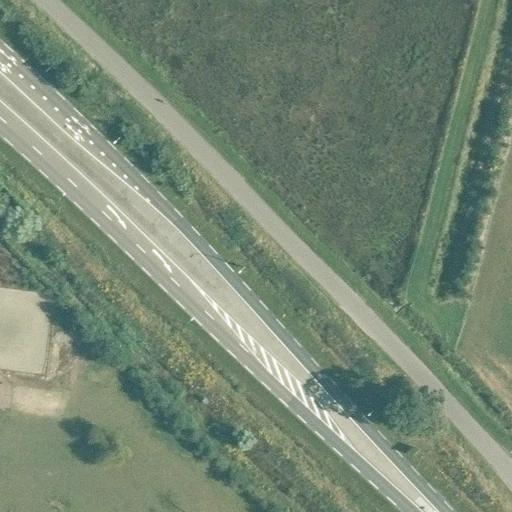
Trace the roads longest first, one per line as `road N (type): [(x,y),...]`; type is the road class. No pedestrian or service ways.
road 1 (unclassified): [(43,0),(511,470)]
road 2 (secondary): [(436,511),(318,371),(84,127),(0,55)]
road 3 (secondary): [(0,120),(418,511)]
